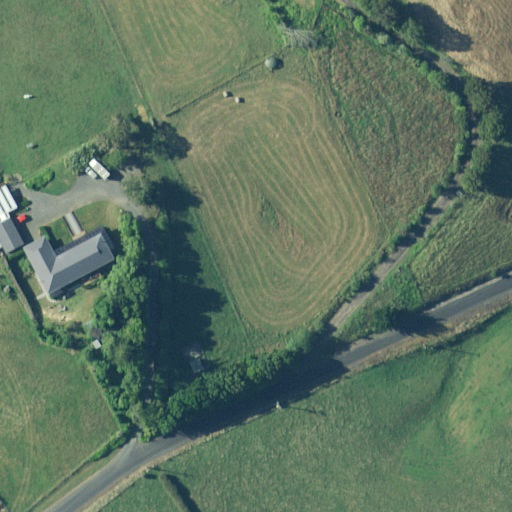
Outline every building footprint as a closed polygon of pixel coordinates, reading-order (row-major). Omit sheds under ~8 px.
[(101,166),(94,157),(81,168),(92,181),(99,175),(95,170),(101,166)] [(39,216),(59,204),(55,197),(35,209),(39,216)] [(26,243),(10,215),(0,221),(0,250),(5,248),(8,253),(26,243)] [(118,257),(101,226),(93,230),(90,225),(70,235),(73,241),(55,250),(47,234),(24,247),(51,299),(64,292),(62,287),(118,257)] [(199,360),(206,357),(198,341),(180,349),(191,375),(203,369),(199,360)]
